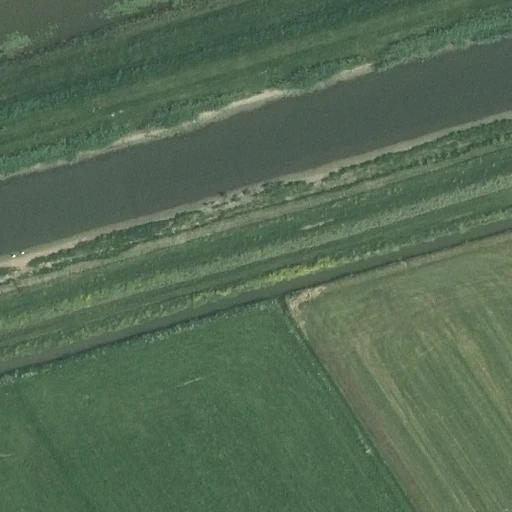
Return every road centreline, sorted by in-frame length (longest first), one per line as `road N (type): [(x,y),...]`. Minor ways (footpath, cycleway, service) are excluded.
road 1 (track): [(0,319),(511,181)]
road 2 (track): [(0,102),(390,0)]
